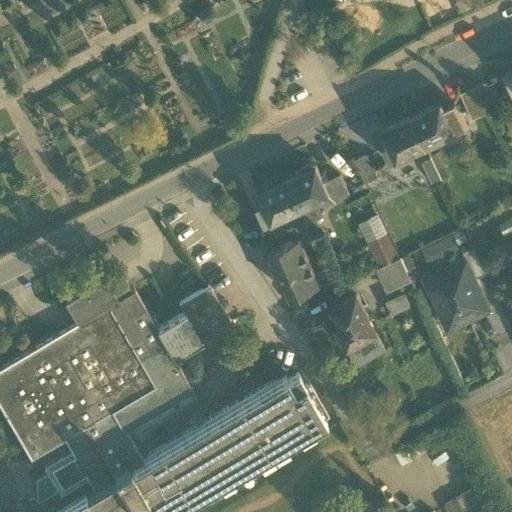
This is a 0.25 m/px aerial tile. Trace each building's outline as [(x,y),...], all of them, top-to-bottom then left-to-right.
[(511,95),(511,67),(501,72),(511,95)] [(485,79),(472,86),(486,111),(498,105),(485,79)] [(472,117),(486,111),(472,86),(460,91),(472,117)] [(454,130),(454,129),(444,109),(443,105),(441,101),(440,101),(439,100),(426,107),(411,114),(425,144),(454,130)] [(455,100),(443,105),(444,109),(457,103),(455,100)] [(457,103),(444,109),(454,129),(466,124),(457,103)] [(425,144),(411,114),(397,121),(397,120),(384,126),(384,127),(384,128),(390,141),(384,144),(391,160),(425,144)] [(430,155),(432,159),(441,178),(442,180),(450,176),(439,151),(430,155)] [(355,159),(366,183),(379,177),(368,153),(355,159)] [(432,182),(441,178),(432,159),(423,163),(432,182)] [(301,172),(287,179),(300,207),(319,198),(322,204),(334,199),(325,180),(318,165),(316,165),(315,162),(311,161),(302,165),(300,169),(301,172)] [(325,180),(334,199),(349,192),(341,173),(325,180)] [(265,224),(288,213),(300,207),(287,179),(275,185),(273,182),(269,180),(260,184),(258,189),(260,191),(259,192),(263,202),(257,205),(265,224)] [(309,225),(300,207),(288,213),(295,227),(297,231),(309,225)] [(358,219),(376,262),(396,253),(378,211),(358,219)] [(286,281),(292,295),(302,290),(319,282),(299,238),(270,251),(274,260),(276,261),(274,265),(280,279),(286,281)] [(466,257),(475,277),(486,271),(474,246),(463,251),(466,257)] [(384,264),(394,285),(411,278),(400,256),(384,264)] [(464,319),(489,307),(475,277),(466,257),(424,277),(442,315),(458,307),(464,319)] [(63,300),(75,319),(78,321),(116,297),(111,288),(104,276),(63,300)] [(125,279),(111,288),(116,297),(131,288),(125,279)] [(183,310),(156,326),(173,355),(189,346),(188,344),(186,341),(197,334),(200,338),(229,320),(208,283),(178,301),(183,310)] [(153,511),(159,508),(161,511),(323,416),(296,371),(285,377),(283,373),(141,456),(123,426),(191,386),(179,366),(173,355),(156,326),(145,308),(133,288),(131,288),(116,297),(78,321),(75,319),(0,362),(0,406),(28,454),(62,434),(68,445),(41,461),(45,469),(34,476),(35,495),(36,495),(54,484),(57,489),(84,473),(91,485),(44,511),(153,511)] [(346,345),(353,359),(366,352),(368,356),(383,348),(383,349),(385,348),(356,295),(332,309),(340,325),(336,327),(337,330),(334,334),(340,345),(346,345)] [(388,303),(392,314),(409,307),(405,296),(388,303)] [(458,307),(442,315),(448,327),(464,319),(458,307)] [(186,341),(188,344),(200,338),(197,334),(186,341)] [(450,511),(481,511),(489,508),(475,484),(444,502),(450,511)]
